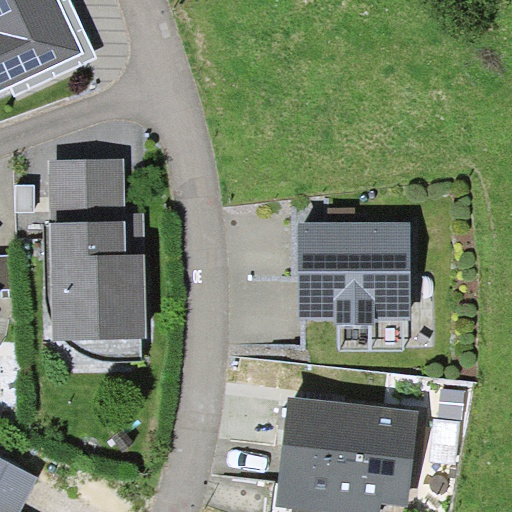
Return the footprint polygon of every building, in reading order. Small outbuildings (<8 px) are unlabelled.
[(0,0),(0,91),(10,87),(84,53),(59,0),(0,0)] [(70,0),(59,0),(84,53),(10,87),(14,95),(97,57),(70,0)] [(50,222),(54,340),(147,338),(144,214),(126,214),(124,160),(50,161),(52,222),(50,222)] [(35,184),(16,184),(16,213),(35,213),(35,184)] [(410,222),(298,223),(299,319),(336,319),(336,326),(374,325),(374,319),(410,319),(410,222)] [(0,288),(19,287),(18,255),(0,255),(0,288)] [(462,420),(465,391),(443,388),(439,418),(462,420)] [(419,410),(288,396),(276,507),(322,511),(381,511),(382,501),(409,504),(419,410)] [(0,457),(0,511),(20,511),(38,477),(0,457)]
